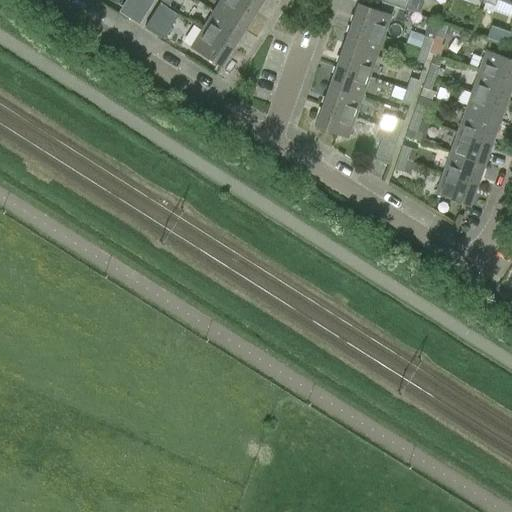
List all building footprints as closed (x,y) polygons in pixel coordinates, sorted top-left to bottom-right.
[(134,0),(125,14),(139,23),(153,0),(134,0)] [(254,11),(237,0),(219,0),(213,10),(243,29),(254,11)] [(261,0),(237,0),(254,11),(261,0)] [(410,0),(408,0),(406,9),(419,13),(423,4),(410,0)] [(178,14),(167,7),(159,2),(153,12),(145,26),(163,37),(178,14)] [(390,14),(357,2),(350,23),(383,35),(390,14)] [(243,29),(213,10),(201,28),(231,47),(243,29)] [(342,44),(376,56),(383,35),(350,23),(342,44)] [(442,38),(447,26),(438,23),(434,34),(442,38)] [(190,47),(220,66),(231,47),(201,28),(190,47)] [(433,38),(425,35),(420,48),(428,51),(433,38)] [(335,64),(369,76),(376,56),(342,44),(335,64)] [(416,60),(424,63),(428,51),(420,48),(416,60)] [(511,80),(511,58),(486,49),(478,71),(511,82),(511,80)] [(439,66),(431,63),(426,75),(435,78),(439,66)] [(328,85),(362,96),(369,76),(335,64),(328,85)] [(511,82),(478,71),(471,91),(504,103),(511,82)] [(422,87),(431,90),(435,78),(426,75),(422,87)] [(418,80),(410,77),(406,89),(414,92),(418,80)] [(321,105),(354,117),(362,96),(328,85),(321,105)] [(402,100),(410,103),(414,92),(406,89),(402,100)] [(504,103),(471,91),(464,111),(497,123),(504,103)] [(425,107),(416,104),(412,116),(420,119),(425,107)] [(314,126),(347,138),(354,117),(321,105),(314,126)] [(497,123),(464,111),(457,132),(490,143),(497,123)] [(408,128),(416,131),(420,119),(412,116),(408,128)] [(404,120),(396,117),(391,130),(400,133),(404,120)] [(396,144),(400,133),(391,130),(380,126),(376,137),(396,144)] [(490,143),(457,132),(450,152),(483,164),(490,143)] [(406,160),(410,147),(402,145),(398,157),(406,160)] [(483,164),(450,152),(442,173),(476,184),(483,164)] [(394,168),(408,173),(409,169),(416,171),(419,164),(406,160),(398,157),(394,168)] [(435,194),(468,205),(476,184),(442,173),(435,194)]
